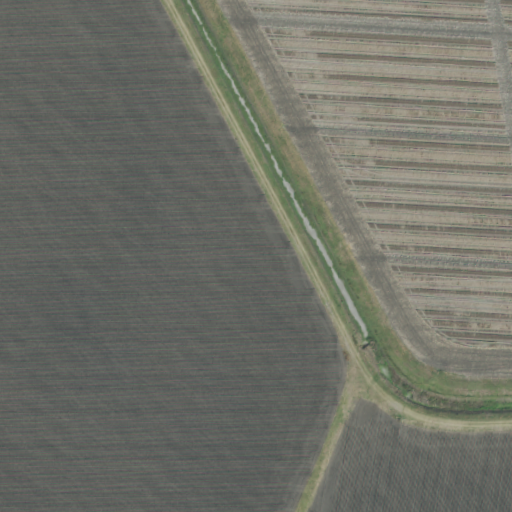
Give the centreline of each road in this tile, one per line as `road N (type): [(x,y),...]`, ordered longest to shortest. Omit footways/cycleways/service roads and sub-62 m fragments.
road 1 (track): [(166,0),(390,402),(441,426),(511,424)]
road 2 (track): [(369,375),(312,511)]
